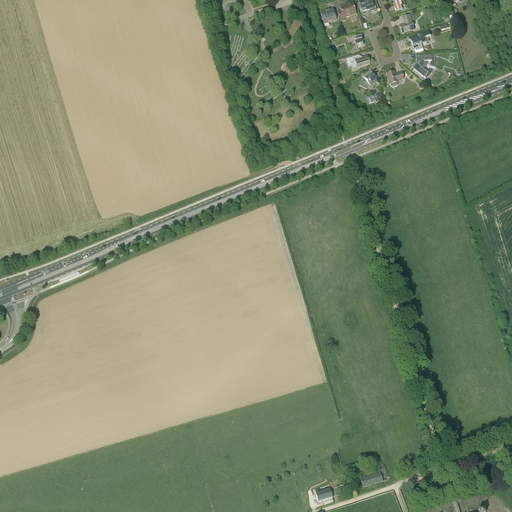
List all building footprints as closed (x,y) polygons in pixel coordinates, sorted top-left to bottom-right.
[(360,0),(358,1),(361,10),(362,12),(367,11),(366,10),(369,9),(374,8),(371,0),(360,0)] [(396,11),(402,10),(401,8),(406,6),(403,0),(393,0),(395,3),(394,3),(396,11)] [(341,11),(337,12),(340,20),(340,22),(345,21),(344,18),(351,16),(350,15),(350,14),(355,13),(356,13),(352,2),(347,4),(348,4),(348,5),(347,5),(344,6),(340,8),(341,11)] [(324,12),(320,13),(323,22),(327,21),(328,23),(336,21),(333,11),(330,12),(329,10),(324,12)] [(402,34),(414,30),(412,23),(411,23),(411,21),(410,15),(401,18),(403,18),(405,25),(399,27),(402,34)] [(417,38),(411,41),(413,47),(413,48),(414,53),(419,53),(424,52),(423,48),(421,44),(422,44),(426,43),(425,39),(430,37),(428,31),(422,33),(416,35),(417,38)] [(355,37),(348,39),(350,46),(351,46),(356,48),(363,45),(362,42),(361,39),(363,39),(362,35),(362,34),(355,37)] [(431,56),(416,56),(416,62),(416,63),(412,68),(424,78),(425,77),(426,79),(427,78),(428,77),(429,76),(430,75),(431,73),(432,72),(433,70),(433,69),(434,68),(434,67),(434,66),(435,64),(435,62),(434,61),(434,59),(434,57),(433,55),(431,56)] [(347,59),(346,59),(347,63),(349,68),(351,67),(356,65),(357,67),(357,68),(369,64),(367,57),(363,58),(359,59),(358,56),(355,56),(352,57),(347,59)] [(374,85),(377,83),(374,77),(374,76),(370,70),(362,75),(366,81),(364,85),(372,89),(374,85)] [(397,81),(403,79),(401,73),(395,75),(394,72),(386,74),(390,85),(390,86),(391,87),(392,87),(393,88),(397,86),(398,85),(398,84),(397,82),(397,81)] [(387,468),(380,469),(382,481),(389,481),(387,468)] [(363,479),(361,480),(363,488),(381,482),(382,482),(380,474),(374,476),(371,476),(370,473),(362,475),(363,479)] [(319,489),(315,490),(316,494),(315,494),(318,503),(332,498),(331,493),(330,490),(320,493),(319,489)]
